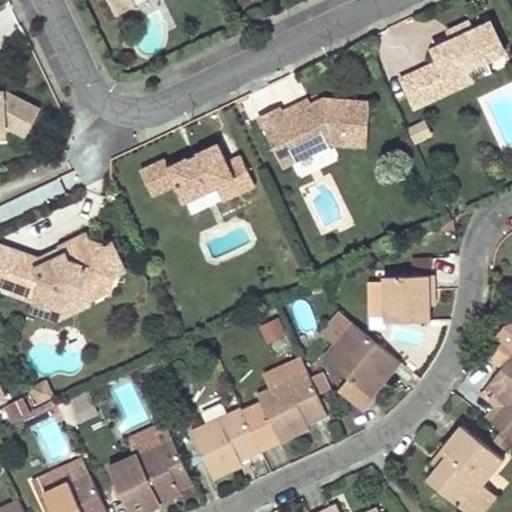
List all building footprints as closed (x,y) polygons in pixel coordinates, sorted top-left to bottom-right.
[(105,0),(104,1),(114,21),(133,11),(127,0),(105,0)] [(477,30),(473,21),(452,31),(456,39),(437,48),(444,61),(406,79),(420,108),(477,81),(472,70),(491,60),(510,52),(495,21),(477,30)] [(491,60),(472,70),(477,81),(497,71),(491,60)] [(37,111),(1,93),(0,92),(0,140),(5,140),(5,131),(9,130),(23,138),(37,111)] [(309,107),(282,120),(279,114),(277,109),(257,118),(280,169),(296,162),(328,146),(363,150),(368,106),(322,102),(309,107)] [(279,114),(282,120),(309,107),(307,102),(279,114)] [(425,121),(407,128),(413,145),(432,139),(425,121)] [(165,158),(140,170),(151,194),(175,183),(184,201),(215,186),(232,178),(238,192),(254,185),(241,156),(226,163),(218,144),(197,153),(200,158),(191,163),(188,157),(169,166),(165,158)] [(197,153),(188,157),(191,163),(200,158),(197,153)] [(238,192),(232,178),(215,186),(222,200),(238,192)] [(0,286),(2,291),(34,303),(49,308),(76,295),(89,299),(106,291),(110,276),(122,270),(109,244),(98,249),(88,245),(82,234),(59,246),(58,246),(62,254),(38,266),(34,258),(0,245),(0,286)] [(34,258),(38,266),(62,254),(58,246),(59,246),(58,245),(33,257),(34,258)] [(382,321),(427,320),(427,305),(434,305),(433,289),(433,275),(381,276),(381,282),(382,315),(382,321)] [(367,315),(382,315),(381,282),(366,282),(367,315)] [(49,308),(34,303),(31,311),(55,319),(87,304),(89,299),(76,295),(49,308)] [(358,410),(398,361),(350,323),(337,312),(321,332),(335,343),(321,358),(346,378),(336,391),(358,410)] [(257,325),(268,344),(287,333),(276,314),(257,325)] [(511,439),(511,323),(503,328),(497,336),(502,340),(490,355),(502,365),(485,386),(506,405),(492,423),(511,439)] [(260,450),(278,442),(279,443),(308,429),(306,424),(326,414),(316,392),(309,377),(306,371),(256,395),(259,402),(241,410),(260,450)] [(320,372),(309,377),(316,392),(327,387),(320,372)] [(37,401),(54,395),(48,379),(32,385),(37,401)] [(98,413),(88,392),(58,406),(68,427),(98,413)] [(24,393),(3,403),(11,420),(32,411),(24,393)] [(243,465),(241,459),(260,451),(260,450),(241,410),(241,409),(190,432),(212,479),(243,465)] [(144,511),(181,495),(180,493),(179,491),(193,485),(172,440),(163,420),(129,437),(138,456),(108,470),(128,511),(144,511)] [(468,511),(478,500),(488,488),(483,484),(504,459),(462,423),(439,450),(446,456),(436,467),(427,477),(468,511)] [(446,456),(439,450),(430,461),(436,467),(446,456)] [(57,490),(90,475),(82,458),(49,473),(57,490)] [(107,511),(90,475),(57,490),(49,473),(33,481),(40,498),(46,511),(107,511)] [(468,511),(482,511),(497,495),(488,488),(478,500),(468,511)] [(0,511),(24,511),(19,500),(0,508),(0,511)]
